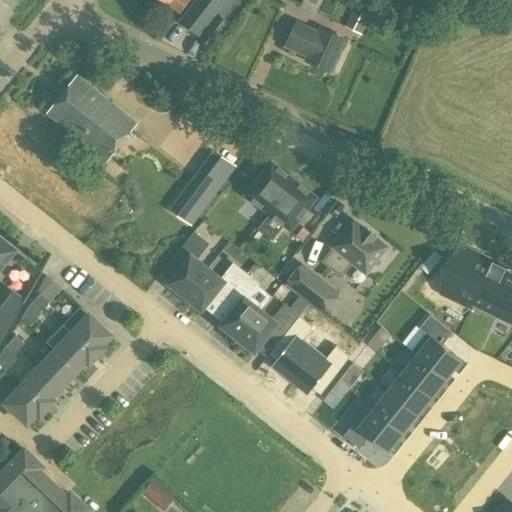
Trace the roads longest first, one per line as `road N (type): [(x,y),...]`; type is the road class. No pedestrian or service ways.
road 1 (unclassified): [(511,232),(63,7)]
road 2 (residential): [(349,466),(164,317)]
road 3 (residential): [(164,317),(0,189)]
road 4 (residential): [(376,489),(483,366),(511,381)]
road 5 (residential): [(164,317),(47,441)]
